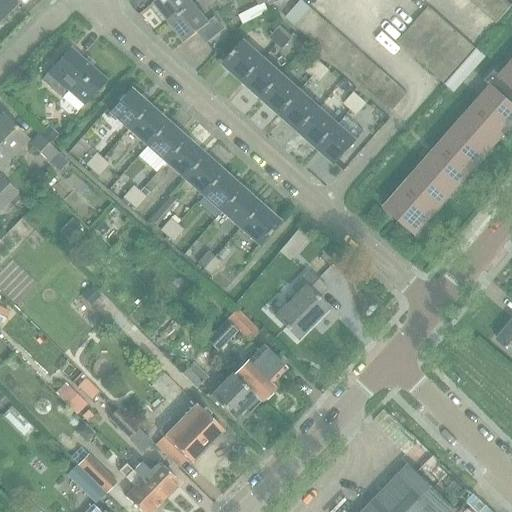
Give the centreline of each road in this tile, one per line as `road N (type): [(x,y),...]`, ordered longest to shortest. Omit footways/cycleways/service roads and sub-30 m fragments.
road 1 (residential): [(97,0),(433,308)]
road 2 (tertiary): [(244,511),(391,357)]
road 3 (residential): [(511,477),(391,357)]
